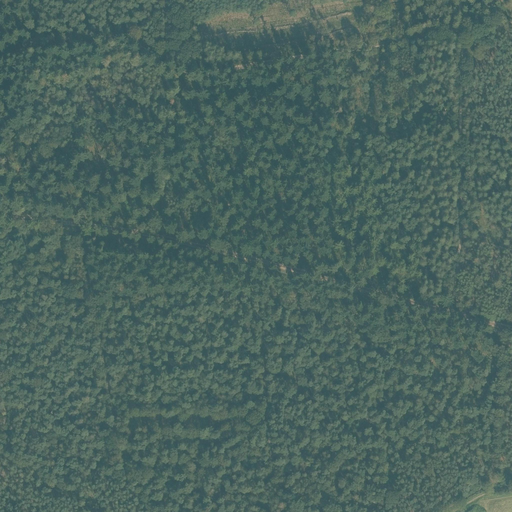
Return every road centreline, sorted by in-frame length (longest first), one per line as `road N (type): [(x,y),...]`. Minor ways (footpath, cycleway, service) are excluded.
road 1 (track): [(0,218),(160,237),(511,328)]
road 2 (track): [(78,226),(116,424),(268,421),(271,451)]
road 3 (track): [(168,66),(218,69),(511,23)]
road 4 (track): [(224,257),(220,288),(112,301),(0,296)]
road 5 (track): [(168,66),(160,242)]
road 6 (track): [(220,288),(258,301),(268,421)]
road 7 (track): [(493,456),(501,326)]
road 8 (track): [(0,56),(125,36)]
